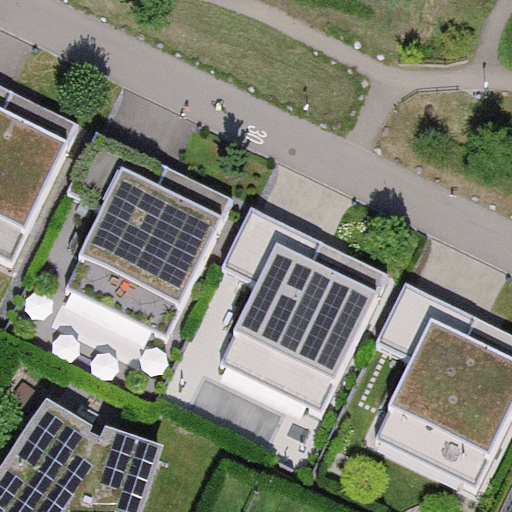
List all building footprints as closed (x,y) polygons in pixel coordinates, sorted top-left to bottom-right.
[(0,262),(16,270),(82,131),(0,92),(0,262)] [(116,205),(73,296),(173,343),(237,209),(97,143),(77,187),(116,205)] [(268,294),(231,372),(329,419),(394,283),(256,218),(229,275),(268,294)] [(421,371),(384,450),(480,495),(511,426),(511,340),(410,293),(382,353),(421,371)] [(150,511),(170,462),(116,441),(108,457),(95,451),(100,440),(57,415),(0,490),(0,511),(150,511)]
